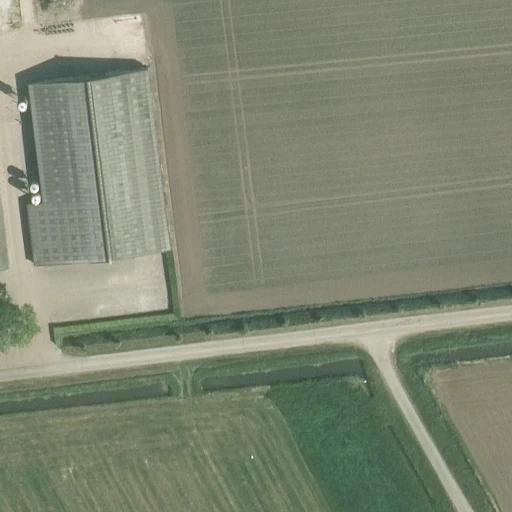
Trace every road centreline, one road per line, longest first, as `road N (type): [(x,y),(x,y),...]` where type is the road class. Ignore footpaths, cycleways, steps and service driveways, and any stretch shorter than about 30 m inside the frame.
road 1 (unclassified): [(0,374),(511,311)]
road 2 (track): [(371,328),(385,371),(463,511)]
